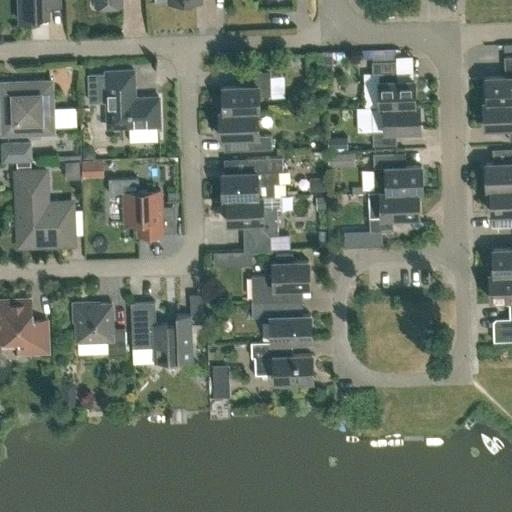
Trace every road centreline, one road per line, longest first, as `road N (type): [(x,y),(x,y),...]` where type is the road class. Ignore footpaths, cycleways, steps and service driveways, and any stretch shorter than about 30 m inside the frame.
road 1 (residential): [(0,271),(163,265),(188,257),(185,44)]
road 2 (residential): [(451,364),(424,379),(372,381),(340,344),(339,290),(371,257),(458,253)]
road 3 (residential): [(458,253),(449,73),(440,50)]
road 4 (residential): [(0,51),(185,44)]
road 5 (residential): [(185,44),(322,39),(344,23)]
